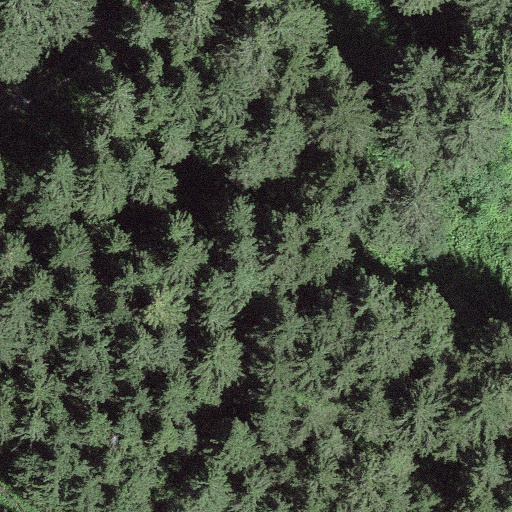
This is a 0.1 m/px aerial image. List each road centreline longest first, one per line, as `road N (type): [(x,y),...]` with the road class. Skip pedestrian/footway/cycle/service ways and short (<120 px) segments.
road 1 (track): [(294,0),(511,119)]
road 2 (track): [(163,0),(0,110)]
